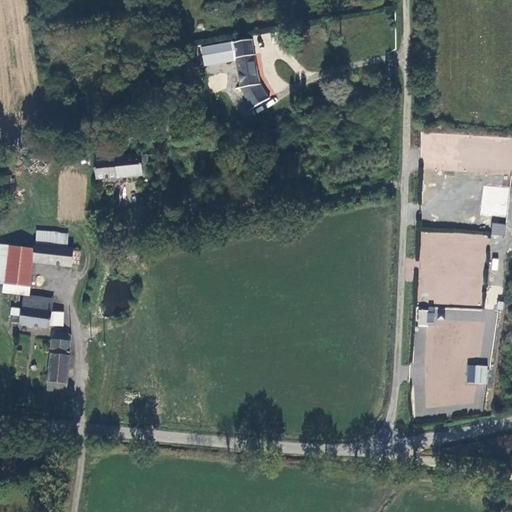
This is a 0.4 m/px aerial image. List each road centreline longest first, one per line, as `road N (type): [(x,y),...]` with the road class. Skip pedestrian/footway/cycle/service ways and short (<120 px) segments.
road 1 (unclassified): [(385,448),(407,208),(403,0)]
road 2 (tertiary): [(0,415),(309,449),(385,448)]
road 3 (tertiary): [(385,448),(511,422)]
